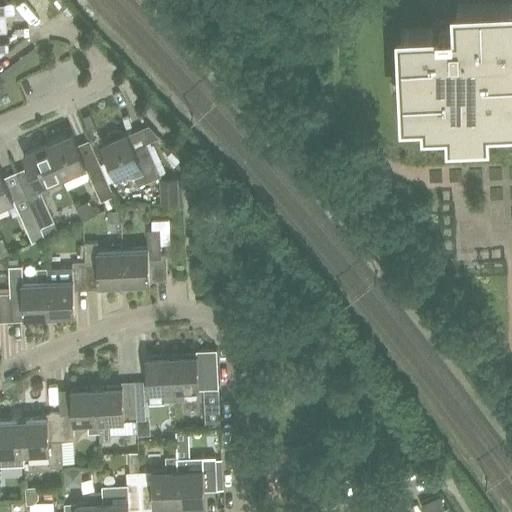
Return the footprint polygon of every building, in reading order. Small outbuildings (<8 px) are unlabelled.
[(511,1),(466,4),(457,4),(458,25),(453,26),(453,25),(446,26),(440,26),(435,27),(435,26),(418,27),(402,28),(406,121),(451,119),(452,138),(465,137),(464,131),(487,130),(487,117),(499,116),(499,120),(511,119),(511,1)] [(0,33),(0,49),(10,49),(9,33),(0,33)] [(103,142),(117,176),(120,174),(121,176),(134,177),(138,185),(162,176),(149,145),(134,151),(127,132),(124,134),(120,130),(115,129),(110,131),(107,135),(106,141),(103,142)] [(48,143),(62,177),(87,166),(72,132),(48,143)] [(24,154),(39,187),(62,177),(48,143),(24,154)] [(108,181),(100,163),(87,169),(100,200),(114,194),(108,181)] [(0,204),(14,199),(0,167),(0,204)] [(181,178),(160,179),(161,204),(182,203),(181,178)] [(32,207),(41,226),(54,220),(43,198),(40,191),(28,197),(32,207)] [(41,226),(32,207),(19,212),(32,241),(45,236),(41,226)] [(123,248),(124,283),(150,282),(150,281),(167,280),(166,253),(161,253),(161,244),(170,244),(169,220),(151,220),(152,229),(147,229),(148,247),(123,248)] [(99,284),(124,283),(123,248),(97,249),(97,241),(84,241),(85,261),(87,289),(99,289),(99,284)] [(47,267),(50,314),(75,313),(74,290),(87,289),(85,261),(73,261),(73,266),(47,267)] [(9,265),(10,292),(11,320),(25,319),(25,315),(50,314),(47,267),(36,268),(37,280),(23,281),(22,265),(9,265)] [(0,344),(1,344),(0,324),(0,320),(11,320),(10,292),(0,292),(0,344)] [(172,355),(173,389),(174,400),(185,399),(184,389),(184,388),(205,387),(212,386),(212,376),(210,348),(197,349),(197,353),(172,355)] [(147,380),(134,381),(136,418),(149,418),(148,390),(162,389),(163,400),(174,400),(173,389),(172,355),(146,356),(147,380)] [(123,385),(96,387),(98,431),(99,431),(99,439),(110,439),(109,420),(136,418),(134,381),(123,381),(123,385)] [(73,413),(60,414),(62,441),(74,440),(73,422),(87,421),(88,432),(98,431),(96,387),(71,388),(73,413)] [(24,453),(49,452),(49,467),(63,466),(62,441),(60,414),(48,414),(49,417),(22,418),(24,453)] [(220,414),(205,415),(205,425),(221,424),(220,414)] [(0,471),(0,472),(0,467),(0,464),(25,463),(24,453),(22,418),(0,419),(0,471)] [(176,456),(177,470),(178,503),(205,501),(205,489),(217,489),(216,450),(203,450),(204,468),(188,469),(188,452),(185,449),(176,449),(176,456)] [(101,485),(101,490),(102,511),(128,511),(128,510),(140,509),(137,451),(129,451),(130,472),(127,472),(128,483),(101,485)] [(137,451),(140,509),(154,509),(154,505),(178,503),(177,470),(176,456),(166,456),(166,470),(140,472),(138,451),(137,451)] [(64,511),(102,511),(101,490),(90,490),(91,501),(77,502),(77,503),(64,504),(64,511)]
